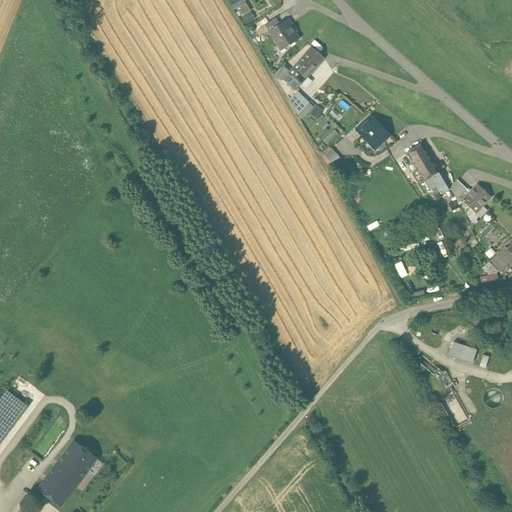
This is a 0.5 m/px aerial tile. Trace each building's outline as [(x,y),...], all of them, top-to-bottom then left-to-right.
[(235,8),(242,24),(253,19),(246,3),(235,8)] [(274,19),(265,25),(269,31),(278,25),(274,19)] [(278,25),(269,31),(277,43),(278,43),(282,50),(298,40),(294,34),(297,32),(288,19),(278,25)] [(312,47),(288,73),(301,84),(324,58),(312,47)] [(301,84),(288,73),(283,79),(295,91),(301,84)] [(309,103),(297,92),(289,101),(297,115),(309,103)] [(308,116),(316,121),(324,110),(315,105),(308,116)] [(371,116),(356,130),(361,136),(366,142),(374,150),(389,135),(371,116)] [(334,129),(322,140),(326,144),(338,133),(334,129)] [(438,173),(421,144),(414,148),(415,148),(406,153),(417,171),(422,180),(423,182),(431,178),(438,173)] [(333,151),(329,147),(323,152),(327,157),(333,151)] [(422,180),(417,171),(412,174),(417,184),(422,180)] [(438,173),(431,178),(439,192),(441,195),(447,191),(450,189),(450,187),(444,176),(438,173)] [(439,192),(431,178),(423,182),(429,191),(432,196),(439,192)] [(467,190),(457,180),(450,187),(450,189),(454,196),(458,205),(462,201),(469,193),(467,190)] [(491,197),(477,185),(469,193),(462,201),(469,208),(475,213),(491,197)] [(475,213),(469,208),(466,212),(473,223),(478,216),(475,213)] [(386,229),(378,233),(384,243),(392,240),(386,229)] [(511,255),(507,250),(499,258),(507,266),(511,261),(511,255)] [(499,258),(496,255),(489,261),(500,272),(507,266),(499,258)] [(404,265),(396,266),(398,274),(405,272),(404,265)] [(497,272),(486,275),(487,281),(498,279),(497,272)] [(476,350),(453,342),(449,355),(472,363),(476,350)] [(483,355),(479,367),(485,368),(488,357),(483,355)] [(0,441),(27,407),(8,392),(0,401),(0,441)] [(73,440),(37,489),(61,507),(88,471),(97,458),(73,440)] [(97,458),(88,471),(94,475),(104,463),(97,458)]
